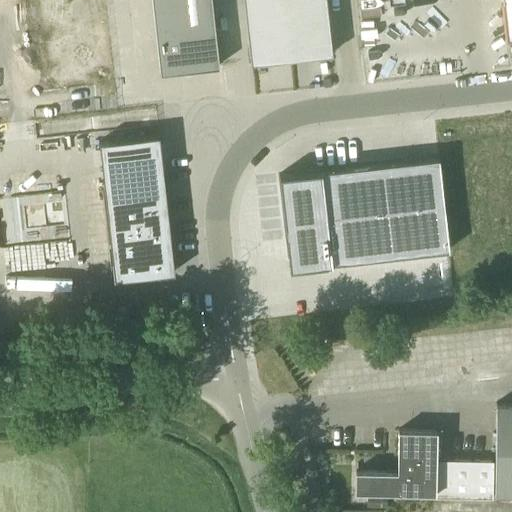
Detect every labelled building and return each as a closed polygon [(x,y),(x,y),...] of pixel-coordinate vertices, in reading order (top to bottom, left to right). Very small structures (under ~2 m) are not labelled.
[(213,0),(153,0),(162,74),(221,67),(213,0)] [(243,0),(244,13),(250,66),(291,62),(332,57),(326,4),(325,0),(243,0)] [(511,35),(511,0),(501,0),(505,36),(511,35)] [(158,134),(97,140),(113,279),(174,272),(158,134)] [(511,148),(459,155),(469,245),(511,240),(511,148)] [(290,268),(448,251),(438,157),(279,175),(290,268)] [(352,351),(322,350),(322,396),(355,396),(356,387),(351,386),(352,351)] [(495,493),(511,493),(511,403),(496,404),(495,493)] [(354,491),(435,493),(435,465),(436,431),(398,430),(397,472),(355,471),(354,491)] [(435,465),(435,493),(434,496),(493,498),(493,467),(435,465)]
